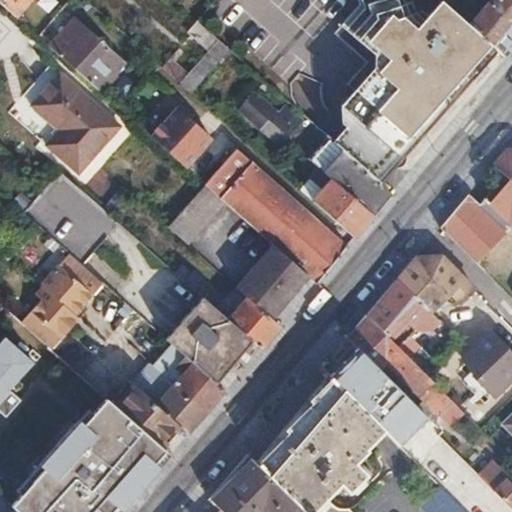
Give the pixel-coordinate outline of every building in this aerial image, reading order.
[(0,0),(0,4),(16,18),(31,0),(0,0)] [(36,0),(34,3),(48,12),(56,0),(36,0)] [(337,134),(332,141),(379,182),(386,174),(396,164),(402,164),(407,157),(407,152),(435,119),(494,50),(467,26),(441,2),(421,26),(415,26),(418,14),(412,4),(406,5),(404,0),(355,0),(357,5),(331,34),(363,62),(344,85),(355,95),(346,106),(354,114),(337,134)] [(438,0),(441,2),(467,26),(494,50),(502,57),(511,44),(511,0),(487,0),(473,17),(455,0),(438,0)] [(74,19),(49,47),(101,92),(114,77),(112,75),(122,63),(74,19)] [(217,39),(197,21),(188,31),(208,49),(217,39)] [(0,57),(16,43),(0,25),(0,57)] [(186,75),(179,83),(191,93),(228,49),(217,39),(208,49),(186,75)] [(162,65),(161,67),(179,83),(186,75),(168,59),(162,65)] [(61,72),(31,105),(58,131),(46,145),(78,173),(119,126),(61,72)] [(253,93),(239,109),(279,145),(301,122),(284,106),(276,114),(253,93)] [(177,111),(152,137),(185,167),(210,141),(209,139),(177,111)] [(326,136),(307,159),(317,168),(371,214),(390,191),(379,182),(332,141),(326,136)] [(314,281),(345,245),(309,214),(281,189),(236,148),(205,183),(223,199),(271,242),(306,274),(314,281)] [(511,149),(505,150),(492,165),(502,174),(507,176),(511,179),(511,149)] [(492,165),(483,175),(496,187),(486,199),(486,200),(508,220),(511,223),(511,179),(507,176),(502,174),(492,165)] [(312,201),(352,236),(371,214),(317,168),(310,177),(322,189),(312,201)] [(43,191),(23,213),(39,227),(69,254),(83,265),(119,224),(110,215),(100,206),(60,171),(43,191)] [(188,203),(166,227),(185,243),(223,199),(205,183),(188,203)] [(466,196),(440,227),(474,262),(504,232),(500,229),(478,207),(466,196)] [(486,200),(486,199),(478,207),(500,229),(508,220),(486,200)] [(105,200),(100,206),(110,215),(115,209),(105,200)] [(271,242),(247,269),(283,302),(306,274),(271,242)] [(4,250),(0,254),(0,267),(1,268),(12,257),(4,250)] [(83,265),(69,254),(44,283),(47,287),(78,313),(88,302),(103,284),(83,265)] [(415,255),(396,279),(429,312),(449,291),(460,301),(472,289),(438,254),(415,255)] [(181,264),(173,273),(201,297),(210,305),(221,293),(192,268),(190,270),(183,264),(181,264)] [(247,269),(234,286),(246,297),(269,318),(283,302),(247,269)] [(396,279),(365,315),(406,356),(419,343),(409,333),(420,325),(427,331),(437,320),(429,312),(396,279)] [(45,299),(23,324),(53,350),(81,317),(77,314),(78,313),(47,287),(40,294),(45,299)] [(178,324),(164,339),(171,345),(184,356),(215,382),(227,368),(250,341),(227,320),(210,305),(201,297),(178,324)] [(246,297),(227,320),(250,341),(258,348),(277,325),(269,318),(246,297)] [(77,314),(81,317),(92,306),(88,302),(78,313),(77,314)] [(471,314),(452,334),(458,340),(477,320),(471,314)] [(365,315),(346,338),(357,349),(376,369),(385,360),(422,398),(415,407),(430,422),(450,400),(426,376),(406,356),(365,315)] [(0,411),(3,414),(20,393),(10,384),(33,356),(3,330),(0,333),(0,411)] [(511,354),(487,331),(461,358),(476,372),(472,375),(493,395),(511,375),(511,354)] [(184,356),(171,345),(168,349),(180,360),(184,356)] [(168,349),(153,366),(178,388),(205,411),(223,390),(215,382),(184,356),(180,360),(168,349)] [(357,349),(329,377),(381,429),(401,447),(430,422),(415,407),(376,369),(357,349)] [(153,366),(149,363),(131,385),(137,389),(132,395),(163,422),(169,415),(181,426),(187,432),(205,411),(178,388),(153,366)] [(329,377),(318,390),(368,442),(381,429),(359,408),(329,377)] [(131,385),(114,406),(163,447),(181,426),(169,415),(163,422),(132,395),(137,389),(131,385)] [(290,424),(257,463),(306,511),(350,511),(345,507),(340,506),(334,505),(330,503),(325,497),(336,486),(346,493),(366,472),(355,461),(365,451),(363,447),(368,442),(318,390),(290,424)] [(119,511),(169,453),(163,447),(114,406),(102,396),(9,506),(15,511),(119,511)] [(511,413),(503,424),(511,432),(511,413)] [(225,484),(210,501),(218,508),(221,511),(306,511),(257,463),(248,456),(223,483),(225,484)] [(511,511),(511,487),(504,479),(492,491),(499,499),(511,511)] [(463,511),(437,485),(419,505),(425,511),(463,511)]
